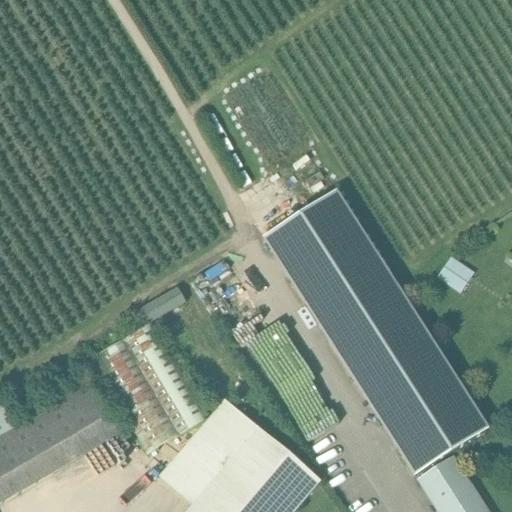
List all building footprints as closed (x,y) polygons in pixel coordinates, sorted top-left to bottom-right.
[(315,208),(264,241),(415,478),(418,482),(436,511),(485,511),(452,460),(450,456),(466,445),(486,432),(335,195),(315,208)] [(451,259),(436,279),(453,290),(467,270),(451,259)] [(177,289),(131,316),(140,331),(186,304),(177,289)] [(211,419),(154,324),(90,362),(146,457),(211,419)] [(0,505),(110,441),(123,434),(91,380),(19,423),(6,398),(0,401),(0,505)] [(296,511),(320,484),(247,421),(225,403),(159,479),(190,507),(186,511),(296,511)]
